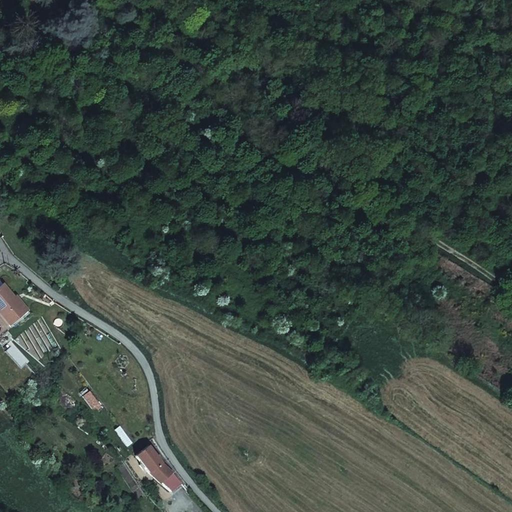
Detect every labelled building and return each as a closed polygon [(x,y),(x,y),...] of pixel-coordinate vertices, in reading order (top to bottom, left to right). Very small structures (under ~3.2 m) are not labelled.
[(14,298),(15,297),(5,285),(0,288),(0,311),(10,324),(25,312),(14,298)] [(17,295),(15,297),(14,298),(25,312),(29,310),(17,295)] [(101,404),(90,390),(82,396),(92,409),(97,406),(101,412),(104,409),(100,404),(101,404)] [(120,425),(111,414),(106,417),(114,429),(116,428),(120,425)] [(120,425),(116,428),(122,437),(126,434),(120,425)] [(126,434),(122,437),(121,437),(128,447),(133,442),(127,433),(126,434)] [(161,462),(149,446),(135,456),(148,474),(150,473),(171,492),(182,483),(168,468),(161,462)]
